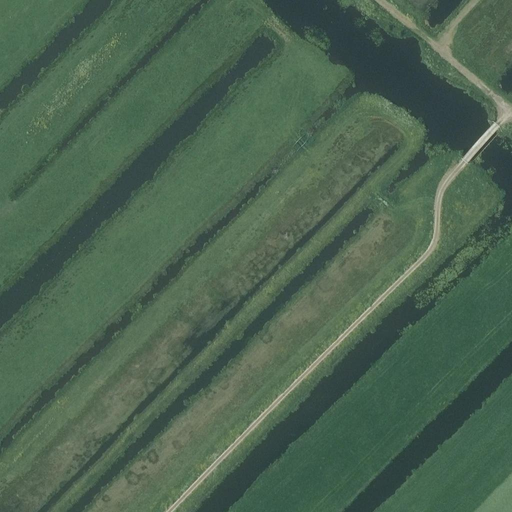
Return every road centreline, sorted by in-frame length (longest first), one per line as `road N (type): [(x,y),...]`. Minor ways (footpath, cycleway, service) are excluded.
road 1 (track): [(173,511),(429,256),(440,189),(511,112)]
road 2 (track): [(511,110),(438,47),(476,0)]
